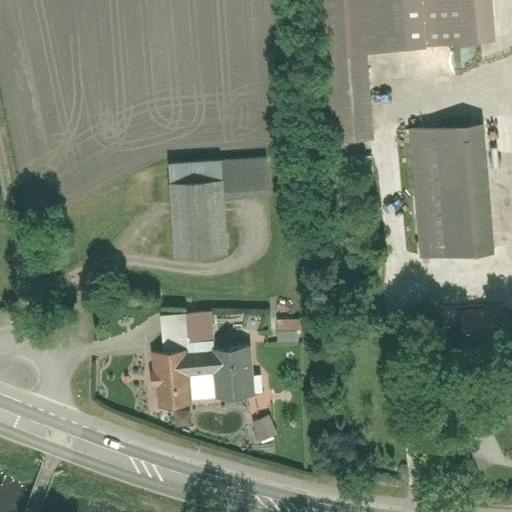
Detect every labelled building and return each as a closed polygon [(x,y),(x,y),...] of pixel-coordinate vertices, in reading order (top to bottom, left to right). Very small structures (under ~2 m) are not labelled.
[(323,0),(334,129),(360,127),(353,39),(349,0),(323,0)] [(474,0),(349,0),(353,39),(477,29),(474,0)] [(469,115),(397,121),(408,247),(480,241),(469,115)] [(269,159),(170,166),(177,262),(231,258),(227,202),(272,199),(269,159)] [(107,208),(62,210),(65,246),(109,243),(107,208)] [(254,346),(155,356),(160,408),(259,399),(254,346)] [(171,423),(187,422),(186,407),(170,408),(171,423)] [(247,418),(255,439),(274,432),(265,411),(247,418)]
